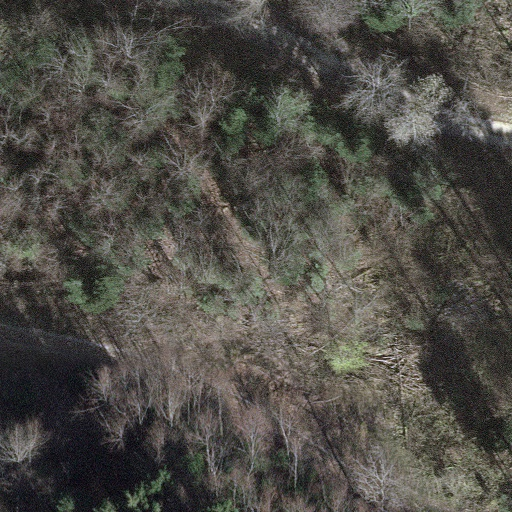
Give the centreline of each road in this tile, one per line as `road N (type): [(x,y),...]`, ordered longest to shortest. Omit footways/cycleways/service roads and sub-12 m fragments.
road 1 (track): [(0,324),(180,367),(270,413),(407,511)]
road 2 (track): [(511,138),(418,120),(160,0)]
